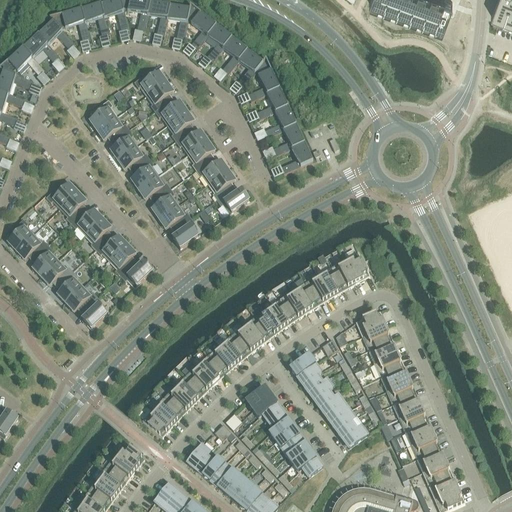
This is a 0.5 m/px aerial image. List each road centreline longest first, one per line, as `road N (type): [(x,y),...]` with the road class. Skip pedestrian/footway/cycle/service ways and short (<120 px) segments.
road 1 (residential): [(271,363),(375,296),(391,297),(490,511)]
road 2 (residential): [(34,130),(52,89),(78,68),(123,52),(169,57),(229,102),(267,182)]
road 3 (unclassified): [(4,511),(86,395),(189,293)]
road 4 (unclassified): [(181,284),(76,387),(0,494)]
road 5 (tertiary): [(409,188),(511,414)]
road 6 (unclassified): [(373,165),(181,284)]
road 7 (unclassified): [(189,293),(305,215),(381,179)]
road 8 (tertiary): [(511,380),(423,182)]
road 9 (residential): [(181,284),(34,130)]
road 10 (residential): [(128,511),(212,413),(271,363)]
road 11 (tertiary): [(242,0),(317,45),(384,133)]
road 12 (tertiary): [(399,127),(356,61),(287,0)]
